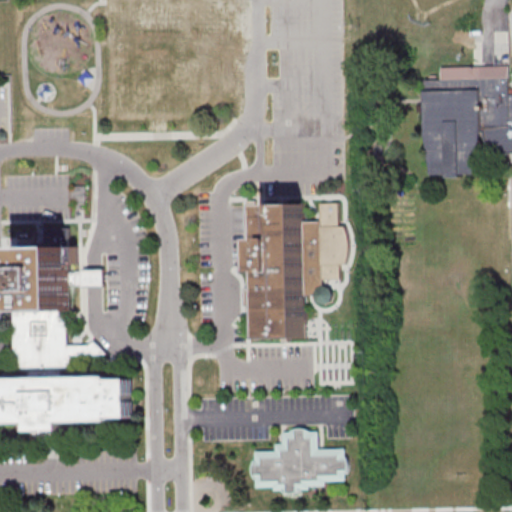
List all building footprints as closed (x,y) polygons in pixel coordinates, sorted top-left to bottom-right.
[(110,119),(206,117),(205,95),(234,95),(234,71),(239,71),(238,21),(242,21),(242,9),(227,9),(226,0),(112,0),(113,3),(108,3),(110,119)] [(511,153),(506,152),(498,150),(492,145),(487,138),(485,130),(483,140),(479,161),(479,172),(465,173),(462,177),(449,177),(447,174),(433,174),(427,131),(425,79),(443,79),(443,67),(510,65),(510,93),(511,92),(511,153)] [(79,77),(87,69),(94,77),(87,85),(79,77)] [(45,82),(37,91),(46,100),(54,90),(45,82)] [(266,338),(307,338),(306,295),(322,295),(322,302),(334,302),(334,286),(325,286),(325,221),(304,222),(304,203),(266,204),(266,238),(257,238),(257,272),(266,272),(266,289),(246,289),(246,303),(255,303),(255,294),(266,294),(266,338)] [(17,247),(19,369),(72,368),(71,355),(103,354),(102,345),(72,345),(70,246),(17,247)] [(0,422),(31,422),(31,431),(64,431),(64,421),(134,421),(134,377),(0,378),(0,422)] [(255,487),(328,490),(328,481),(349,481),(351,449),(321,448),(322,430),(285,429),(285,443),(278,443),(278,451),(257,450),(255,487)]
